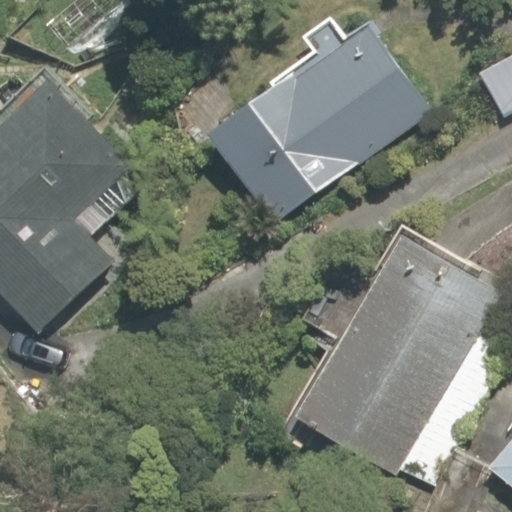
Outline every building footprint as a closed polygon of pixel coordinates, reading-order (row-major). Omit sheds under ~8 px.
[(273,87),(211,133),(277,223),(436,107),(373,21),(346,40),(330,18),(302,37),(311,49),(268,80),(273,87)] [(511,60),(486,74),(508,116),(511,113),(511,60)] [(0,135),(0,281),(46,330),(122,259),(99,233),(116,217),(100,201),(141,163),(62,77),(0,135)] [(405,465),(438,485),(471,428),(471,429),(511,359),(511,347),(486,332),(511,291),(413,233),(307,414),(402,470),(405,465)] [(502,468),(511,477),(511,446),(497,464),(500,467),(502,468)]
